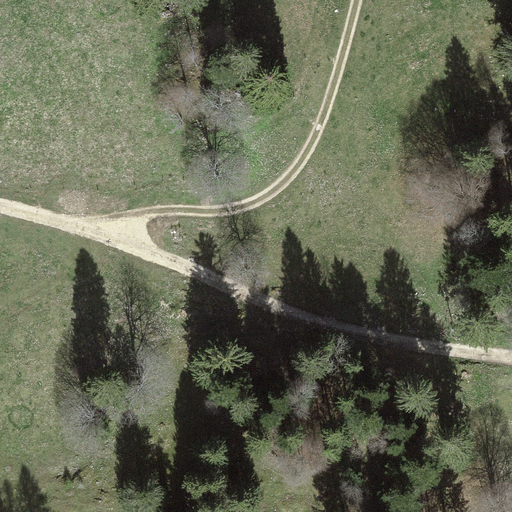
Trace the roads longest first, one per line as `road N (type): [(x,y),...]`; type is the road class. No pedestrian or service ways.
road 1 (track): [(511,360),(345,337),(78,228)]
road 2 (track): [(78,228),(265,204),(310,146),(358,0)]
